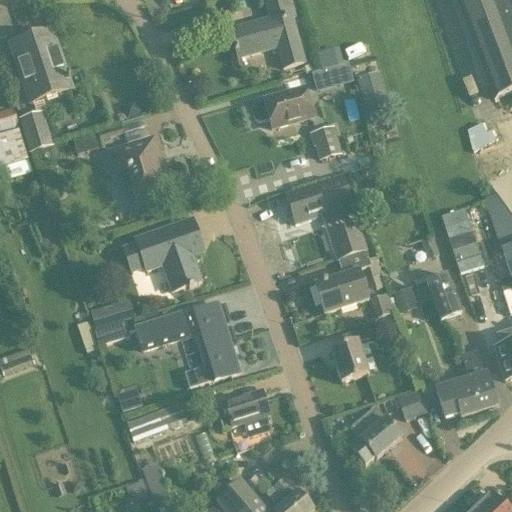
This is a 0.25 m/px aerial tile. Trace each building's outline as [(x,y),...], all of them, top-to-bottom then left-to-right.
[(238,38),(232,39),(238,62),(277,51),(283,72),(305,66),(292,20),(295,20),(289,0),(287,0),(265,6),(269,22),(236,31),(238,38)] [(511,0),(454,0),(494,103),(511,95),(511,0)] [(30,107),(71,93),(51,34),(10,48),(30,107)] [(353,86),(348,68),(347,66),(315,75),(311,76),(316,96),(341,89),(353,86)] [(312,67),(303,70),(305,78),(311,76),(315,75),(312,67)] [(304,91),(302,83),(295,85),(297,93),(304,91)] [(359,94),(363,108),(386,102),(382,88),(359,94)] [(264,105),(264,106),(255,109),(252,114),(254,123),(260,126),(269,124),(272,132),(313,120),(305,93),(264,105)] [(123,110),(126,119),(128,120),(139,116),(140,114),(137,105),(123,110)] [(0,137),(19,132),(13,109),(0,112),(0,137)] [(30,156),(52,150),(43,117),(20,124),(30,156)] [(482,128),(467,134),(490,218),(499,248),(511,242),(511,159),(500,142),(494,145),(491,135),(485,137),(482,128)] [(121,130),(109,134),(111,141),(123,138),(121,130)] [(341,158),(334,131),(311,138),(314,150),(316,150),(320,164),(341,158)] [(31,176),(19,133),(0,138),(0,171),(4,170),(7,183),(31,176)] [(154,142),(109,155),(117,178),(127,175),(138,211),(162,204),(156,185),(166,182),(154,142)] [(322,221),(336,263),(366,254),(342,179),(284,198),(294,230),(322,221)] [(464,213),(441,221),(459,278),(483,270),(464,213)] [(131,277),(146,272),(147,275),(163,270),(172,295),(202,285),(193,259),(203,255),(192,223),(135,243),(136,246),(122,251),(131,277)] [(511,242),(499,248),(503,257),(510,280),(511,286),(511,242)] [(367,255),(366,254),(336,263),(337,265),(338,264),(342,278),(314,287),(325,318),(368,304),(358,274),(369,270),(371,270),(369,263),(366,255),(367,255)] [(503,257),(494,260),(501,283),(510,280),(503,257)] [(371,270),(369,270),(372,281),(381,278),(375,261),(369,263),(371,270)] [(434,307),(440,325),(461,318),(446,278),(426,285),(434,307)] [(417,304),(412,290),(393,297),(399,314),(414,308),(413,306),(417,304)] [(510,319),(511,317),(511,294),(511,293),(503,295),(510,319)] [(376,322),(393,317),(387,298),(370,304),(376,322)] [(90,315),(95,334),(124,325),(134,322),(129,304),(90,315)] [(191,317),(190,316),(182,319),(182,318),(137,333),(143,354),(188,340),(189,340),(197,337),(208,369),(185,377),(189,392),(213,385),(214,385),(240,377),(218,308),(191,317)] [(129,341),(124,325),(95,334),(92,335),(97,351),(129,341)] [(344,350),(331,354),(341,387),(368,378),(357,346),(368,343),(364,332),(341,340),(344,350)] [(505,384),(511,382),(511,346),(495,351),(505,384)] [(461,359),(468,382),(479,417),(497,411),(486,377),(484,378),(477,355),(461,359)] [(30,360),(0,370),(0,371),(3,380),(34,370),(30,360)] [(436,393),(445,422),(459,418),(461,422),(479,417),(468,382),(436,393)] [(116,396),(122,416),(139,411),(136,401),(128,404),(125,394),(116,396)] [(228,420),(220,422),(223,433),(232,431),(243,428),(247,441),(270,434),(268,429),(265,421),(269,420),(261,395),(224,406),(228,420)] [(405,424),(427,417),(419,395),(398,403),(405,424)] [(191,404),(180,408),(187,426),(198,422),(195,415),(191,404)] [(149,440),(187,426),(180,408),(143,422),(149,440)] [(349,433),(359,444),(359,445),(350,452),(365,470),(374,462),(376,464),(402,441),(386,422),(384,424),(374,412),(363,422),(349,433)] [(280,500),(285,507),(278,511),(312,511),(298,495),(296,497),(283,482),(265,497),(273,506),(280,500)] [(222,511),(264,511),(241,484),(217,505),(222,511)] [(148,503),(142,486),(125,492),(127,498),(142,505),(148,503)] [(62,488),(55,490),(58,499),(65,497),(62,488)] [(475,511),(503,511),(491,498),(490,499),(487,496),(477,505),(480,508),(475,511)]
